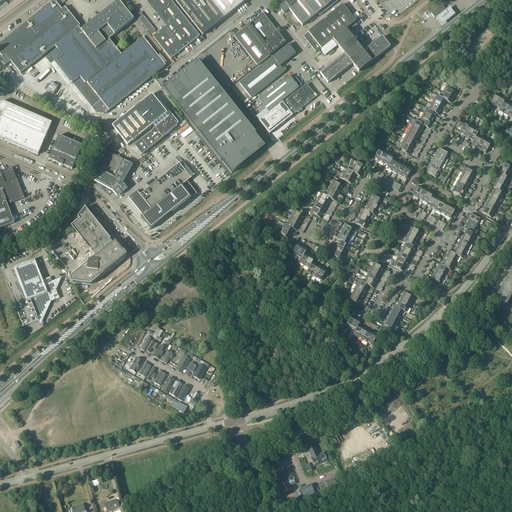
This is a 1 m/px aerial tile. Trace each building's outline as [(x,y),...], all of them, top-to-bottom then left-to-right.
[(0,43),(0,54),(2,57),(0,58),(0,60),(4,66),(11,61),(21,74),(55,46),(57,49),(46,58),(51,64),(55,61),(72,82),(96,111),(104,114),(105,113),(106,113),(166,66),(165,65),(167,63),(160,54),(158,56),(143,37),(121,55),(109,39),(134,19),(118,0),(81,30),(78,27),(80,26),(78,23),(65,7),(62,9),(54,0),(0,43)] [(170,0),(151,0),(148,3),(157,14),(172,2),(170,0)] [(174,0),(177,3),(201,34),(203,36),(241,5),(247,0),(246,0),(174,0)] [(274,0),(276,2),(275,3),(281,10),(284,14),(289,10),(302,26),(318,14),(320,16),(339,0),(274,0)] [(172,2),(157,14),(166,26),(182,14),(172,2)] [(342,5),(308,32),(308,33),(303,37),(306,40),(316,52),(321,48),(321,49),(356,21),(342,5)] [(445,9),(442,5),(436,10),(431,14),(434,18),(438,15),(445,9)] [(449,7),(436,18),(443,25),(455,15),(449,7)] [(166,26),(160,32),(166,40),(173,34),(188,22),(182,14),(166,26)] [(246,27),(234,37),(257,66),(270,56),(273,53),(264,42),(278,32),(274,27),(263,14),(250,24),(246,27)] [(188,22),(173,34),(184,48),(199,36),(198,35),(188,22)] [(352,64),(359,72),(359,73),(372,62),(390,47),(382,37),(364,52),(346,30),(333,40),(344,54),(352,64)] [(160,32),(153,37),(159,45),(166,40),(160,32)] [(278,32),(264,42),(273,53),(286,43),(278,32)] [(173,34),(166,40),(177,54),(184,48),(173,34)] [(166,40),(159,45),(171,59),(177,54),(166,40)] [(321,50),(325,56),(337,47),(332,41),(321,50)] [(251,98),(285,72),(280,66),(296,54),(288,44),(273,57),(272,57),(271,57),(271,58),(239,83),(251,98)] [(352,64),(344,54),(320,73),(328,83),(352,64)] [(256,134),(221,89),(197,60),(162,88),(221,161),(222,161),(232,174),(265,147),(259,139),(255,134),(256,134)] [(289,76),(273,89),(283,101),(299,88),(302,85),(295,77),(292,80),(289,76)] [(306,84),(283,103),(293,115),(297,112),(298,113),(301,111),(300,110),(316,97),(306,84)] [(445,88),(443,93),(453,98),(455,93),(455,92),(454,92),(455,90),(456,89),(452,87),(451,86),(450,88),(449,88),(448,87),(449,85),(447,84),(446,86),(445,88)] [(283,101),(273,89),(259,101),(266,109),(256,117),(259,121),(269,113),(268,113),(283,101)] [(440,98),(446,101),(450,103),(453,98),(443,93),(440,98)] [(153,125),(167,113),(152,94),(112,126),(127,145),(153,125)] [(496,94),(491,104),(495,106),(498,101),(501,96),(496,94)] [(436,95),(433,100),(443,105),(446,101),(440,98),(436,95)] [(498,101),(495,106),(500,109),(504,101),(506,99),(501,96),(498,101)] [(433,100),(431,105),(441,110),(443,105),(433,100)] [(0,139),(3,141),(3,140),(38,155),(44,142),(43,142),(45,140),(52,123),(2,101),(0,106),(0,110),(3,112),(0,119),(0,120),(1,121),(0,123),(0,139)] [(500,109),(499,111),(504,114),(509,104),(504,101),(500,109)] [(269,113),(259,121),(270,134),(271,133),(272,133),(282,125),(281,125),(285,122),(292,116),(293,115),(283,103),(282,102),(275,108),(269,113)] [(428,110),(436,114),(438,115),(441,110),(431,105),(428,110)] [(426,108),(424,113),(434,118),(436,114),(428,110),(426,108)] [(169,112),(167,113),(153,125),(156,129),(134,145),(142,155),(163,138),(163,137),(177,126),(176,125),(182,120),(175,112),(171,115),(169,112)] [(424,113),(421,118),(431,123),(434,118),(424,113)] [(418,123),(424,126),(428,129),(431,123),(421,118),(418,123)] [(411,119),(408,123),(412,125),(422,131),(424,126),(418,123),(414,120),(411,119)] [(460,121),(455,131),(459,133),(465,123),(460,121)] [(465,123),(459,133),(464,136),(470,126),(465,123)] [(412,125),(409,130),(419,135),(422,131),(412,125)] [(470,126),(464,136),(469,139),(474,129),(470,126)] [(474,129),(469,139),(474,141),(477,135),(479,131),(474,129)] [(409,130),(407,135),(417,140),(419,135),(409,130)] [(99,136),(97,140),(107,146),(113,141),(112,141),(105,132),(99,136)] [(407,135),(404,139),(414,145),(417,140),(407,135)] [(474,141),(471,145),(476,148),(481,138),(477,135),(474,141)] [(61,165),(62,165),(63,166),(63,165),(72,169),(82,146),(59,136),(49,159),(58,163),(58,164),(59,164),(59,165),(61,166),(61,165)] [(481,138),(476,148),(481,151),(486,140),(481,138)] [(404,139),(401,144),(411,150),(414,145),(404,139)] [(486,140),(481,151),(486,153),(491,143),(486,140)] [(401,144),(399,149),(409,155),(411,150),(401,144)] [(375,157),(374,159),(379,162),(384,152),(379,149),(375,157)] [(439,149),(436,154),(446,159),(449,154),(439,149)] [(117,197),(123,192),(127,188),(123,183),(133,165),(124,160),(110,152),(101,170),(100,170),(94,181),(113,192),(117,197)] [(384,152),(379,162),(384,164),(389,154),(384,152)] [(389,154),(384,164),(388,167),(393,159),(394,157),(389,154)] [(436,154),(434,158),(444,164),(446,159),(436,154)] [(434,158),(431,163),(441,168),(444,164),(434,158)] [(388,167),(387,169),(392,172),(397,162),(393,159),(388,167)] [(352,160),(349,165),(350,165),(352,166),(362,172),(365,167),(355,162),(352,160)] [(397,162),(392,172),(397,174),(402,164),(397,162)] [(511,167),(502,162),(500,167),(500,168),(500,167),(510,173),(511,168),(511,167)] [(431,163),(428,168),(438,173),(441,168),(431,163)] [(137,191),(128,198),(141,214),(143,216),(141,218),(150,230),(169,215),(172,212),(173,214),(192,198),(191,198),(197,194),(187,182),(192,178),(191,178),(179,164),(140,195),(137,191)] [(402,164),(397,174),(401,177),(407,167),(402,164)] [(350,165),(348,170),(350,171),(356,174),(356,175),(360,177),(362,172),(352,166),(350,165)] [(407,167),(401,177),(406,179),(412,169),(407,167)] [(500,167),(497,172),(499,174),(499,173),(507,178),(507,177),(510,173),(500,167),(500,168),(500,167)] [(428,168),(426,173),(429,175),(436,178),(438,173),(428,168)] [(465,168),(462,173),(472,178),(475,174),(465,168)] [(346,169),(343,173),(353,179),(356,175),(356,174),(350,171),(348,170),(346,169)] [(0,228),(15,223),(7,205),(24,198),(19,186),(20,185),(19,183),(18,184),(14,173),(7,170),(0,172),(0,228)] [(342,173),(339,178),(340,179),(339,181),(342,182),(343,180),(351,184),(353,179),(343,173),(343,174),(342,173)] [(462,173),(460,178),(470,183),(472,178),(462,173)] [(499,174),(497,178),(507,183),(509,179),(507,177),(507,178),(499,173),(499,174)] [(460,178),(457,182),(467,188),(470,183),(460,178)] [(497,178),(494,183),(504,188),(507,183),(497,178)] [(332,181),(330,186),(340,192),(342,187),(332,181)] [(457,182),(454,187),(465,193),(467,188),(457,182)] [(492,187),(492,188),(494,189),(502,193),(504,188),(494,183),(492,187)] [(330,186),(327,191),(337,196),(340,192),(330,186)] [(413,196),(412,199),(417,201),(418,199),(424,189),(419,186),(413,196)] [(454,187),(452,192),(457,195),(462,198),(463,195),(465,193),(454,187)] [(424,189),(418,199),(423,201),(428,191),(424,189)] [(494,189),(491,193),(501,199),(504,194),(502,193),(494,189)] [(325,195),(324,196),(330,199),(334,201),(337,196),(327,191),(325,195)] [(428,191),(423,201),(427,204),(428,204),(432,196),(433,194),(428,191)] [(320,193),(318,198),(328,204),(330,199),(324,196),(325,195),(320,193)] [(491,193),(489,198),(499,203),(501,199),(491,193)] [(372,196),(370,200),(380,206),(382,201),(386,204),(388,201),(383,199),(379,196),(375,194),(373,197),(372,196)] [(427,204),(426,206),(431,209),(437,198),(432,196),(428,204),(427,204)] [(318,198),(315,203),(325,208),(328,204),(318,198)] [(437,198),(431,209),(436,211),(442,201),(437,198)] [(489,198),(486,203),(496,208),(499,203),(489,198)] [(370,200),(367,205),(377,211),(380,206),(370,200)] [(442,201),(436,211),(441,214),(446,204),(442,201)] [(315,203),(313,208),(323,213),(325,208),(315,203)] [(486,203),(484,208),(494,213),(496,208),(486,203)] [(446,204),(441,214),(446,216),(451,206),(446,204)] [(364,210),(372,214),(372,215),(374,216),(377,211),(367,205),(364,210)] [(451,206),(446,216),(450,219),(456,209),(451,206)] [(71,277),(70,282),(91,285),(107,271),(108,272),(125,258),(113,243),(85,208),(78,217),(80,220),(71,226),(89,248),(87,264),(71,277)] [(313,208),(310,212),(320,218),(323,213),(313,208)] [(484,208),(481,213),(482,213),(491,218),(494,213),(484,208)] [(362,209),(360,214),(370,219),(372,215),(372,214),(364,210),(362,209)] [(293,211),(291,215),(301,221),(303,216),(293,211)] [(360,214),(357,218),(367,224),(370,219),(360,214)] [(471,214),(469,219),(479,224),(481,220),(476,217),(471,214)] [(291,215),(288,220),(298,226),(301,221),(291,215)] [(357,218),(354,223),(365,229),(367,224),(357,218)] [(469,219),(466,224),(476,229),(479,224),(469,219)] [(286,225),(294,229),(293,230),(296,231),(298,226),(288,220),(286,225)] [(284,224),(281,229),(291,234),(293,230),(294,229),(286,225),(284,224)] [(466,224),(463,229),(465,230),(473,234),(474,234),(476,229),(466,224)] [(344,225),(342,230),(352,236),(354,231),(351,229),(352,227),(349,225),(348,227),(344,225)] [(411,227),(409,232),(418,238),(421,233),(411,227)] [(278,234),(278,235),(282,237),(282,236),(288,239),(291,234),(281,229),(278,234)] [(342,230),(339,235),(349,240),(352,242),(355,237),(352,236),(342,230)] [(465,230),(463,235),(473,240),(476,235),(474,234),(473,234),(465,230)] [(409,232),(406,237),(416,242),(418,238),(409,232)] [(339,235),(336,240),(339,241),(347,245),(349,240),(339,235)] [(463,235),(460,239),(470,245),(473,240),(463,235)] [(406,237),(403,242),(405,243),(406,243),(414,247),(413,247),(416,242),(406,237)] [(460,239),(458,244),(468,249),(469,250),(472,245),(470,245),(460,239)] [(339,241),(336,246),(346,251),(349,246),(347,245),(339,241)] [(405,243),(403,248),(413,253),(416,248),(414,247),(406,243),(405,243)] [(291,250),(289,255),(291,256),(292,254),(297,257),(302,246),(298,244),(294,251),(291,250)] [(458,244),(455,249),(465,254),(468,249),(458,244)] [(302,246),(297,257),(301,259),(302,259),(305,253),(307,249),(302,246)] [(336,246),(334,250),(344,256),(346,251),(336,246)] [(403,248),(400,253),(410,258),(413,253),(403,248)] [(453,253),(453,254),(459,257),(458,257),(462,259),(465,254),(455,249),(453,253)] [(334,250),(331,255),(341,261),(344,256),(334,250)] [(397,251),(395,256),(398,257),(408,263),(410,258),(400,253),(397,251)] [(448,251),(446,256),(456,261),(458,257),(459,257),(453,254),(453,253),(448,251)] [(301,259),(299,263),(304,266),(310,256),(305,253),(302,259),(301,259)] [(310,256),(304,266),(309,268),(309,269),(312,263),(314,258),(310,256)] [(446,256),(443,261),(453,266),(456,261),(446,256)] [(398,257),(395,262),(405,267),(408,263),(398,257)] [(34,259),(13,268),(20,285),(26,302),(23,303),(15,306),(23,327),(35,323),(39,321),(43,319),(51,302),(59,298),(56,290),(59,284),(57,280),(52,282),(51,281),(50,278),(47,279),(45,280),(43,280),(42,280),(34,259)] [(393,261),(390,265),(397,269),(396,270),(401,273),(402,272),(403,272),(405,267),(395,262),(393,261)] [(441,265),(441,266),(449,270),(451,271),(453,266),(443,261),(441,265)] [(309,268),(306,273),(311,275),(317,265),(312,263),(309,269),(309,268)] [(373,263),(371,268),(381,274),(383,269),(373,263)] [(439,264),(436,269),(446,275),(449,270),(441,266),(441,265),(439,264)] [(317,265),(311,275),(316,278),(322,268),(317,265)] [(322,268),(316,278),(321,280),(327,270),(322,268)] [(371,268),(368,273),(378,278),(381,274),(371,268)] [(511,268),(495,299),(505,305),(506,303),(511,292),(511,268)] [(436,269),(434,274),(444,279),(446,275),(436,269)] [(368,273),(365,278),(376,283),(378,278),(368,273)] [(434,274),(431,279),(441,284),(444,279),(434,274)] [(363,282),(369,286),(373,288),(376,283),(365,278),(363,282)] [(359,280),(356,285),(366,290),(369,286),(363,282),(359,280)] [(356,285),(354,290),(364,295),(366,290),(356,285)] [(354,290),(351,294),(361,300),(364,295),(354,290)] [(404,293),(401,297),(411,303),(413,298),(404,293)] [(351,294),(348,299),(358,305),(361,300),(351,294)] [(401,297),(398,302),(408,308),(411,303),(401,297)] [(396,307),(404,311),(406,312),(408,308),(398,302),(396,307)] [(394,306),(391,310),(401,316),(404,311),(396,307),(394,306)] [(391,310),(389,315),(399,321),(401,316),(391,310)] [(389,315),(386,320),(396,325),(399,321),(389,315)] [(351,316),(346,326),(351,328),(356,318),(351,316)] [(356,318),(351,328),(355,331),(359,325),(361,321),(356,318)] [(386,320),(383,325),(392,329),(393,330),(396,325),(386,320)] [(355,331),(353,335),(358,338),(363,328),(359,325),(355,331)] [(363,328),(358,338),(363,340),(368,330),(363,328)] [(144,351),(153,336),(148,334),(150,332),(145,329),(135,346),(144,351)] [(368,330),(363,340),(368,343),(373,333),(368,330)] [(373,333),(368,343),(372,346),(378,336),(373,333)] [(153,336),(144,351),(152,356),(161,341),(156,338),(157,336),(154,334),(153,336)] [(165,341),(162,339),(161,341),(152,356),(160,360),(169,345),(164,343),(165,341)] [(173,345),(170,343),(169,345),(160,360),(168,365),(178,348),(176,350),(172,347),(173,345)] [(180,352),(181,350),(178,348),(168,365),(176,369),(184,354),(180,352)] [(184,354),(176,369),(183,374),(192,359),(187,356),(189,354),(188,353),(186,356),(184,354)] [(135,378),(144,363),(130,355),(121,370),(127,373),(132,376),(135,378)] [(193,356),(192,359),(183,374),(191,378),(200,363),(195,361),(196,358),(195,360),(192,359),(193,357),(193,356)] [(144,363),(135,378),(140,380),(139,383),(142,384),(143,382),(145,379),(152,367),(144,363)] [(200,363),(191,378),(199,383),(208,368),(203,365),(200,363)] [(151,387),(160,372),(152,367),(145,379),(149,382),(148,385),(146,387),(150,389),(151,387)] [(160,372),(151,387),(156,389),(154,391),(157,393),(167,376),(160,372)] [(167,376),(157,393),(159,391),(163,394),(162,396),(157,393),(156,397),(163,401),(165,398),(167,396),(175,381),(167,376)] [(165,398),(163,401),(171,406),(173,402),(174,400),(173,399),(174,397),(175,398),(183,385),(175,381),(167,396),(171,398),(170,400),(165,398)] [(183,405),(191,390),(183,385),(175,398),(174,400),(179,403),(183,405)] [(311,463),(307,465),(310,472),(314,470),(312,467),(314,466),(327,460),(324,452),(322,453),(322,452),(319,454),(320,454),(318,455),(317,453),(318,453),(315,447),(308,449),(312,458),(311,458),(312,463),(311,464),(311,463)] [(319,486),(321,491),(338,484),(335,478),(331,479),(324,482),(325,484),(322,485),(319,486)] [(311,485),(300,489),(304,498),(315,494),(311,485)] [(123,507),(121,501),(117,502),(116,500),(104,505),(107,511),(119,507),(120,511),(123,511),(123,508),(123,507)]
